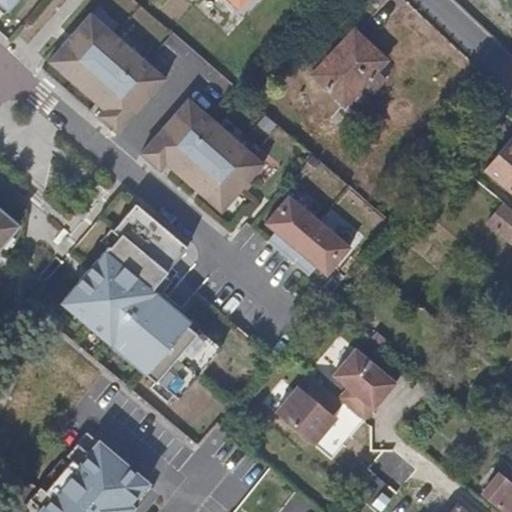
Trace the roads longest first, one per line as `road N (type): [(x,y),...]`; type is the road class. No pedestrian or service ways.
road 1 (residential): [(299,322),(5,69)]
road 2 (residential): [(421,0),(511,80)]
